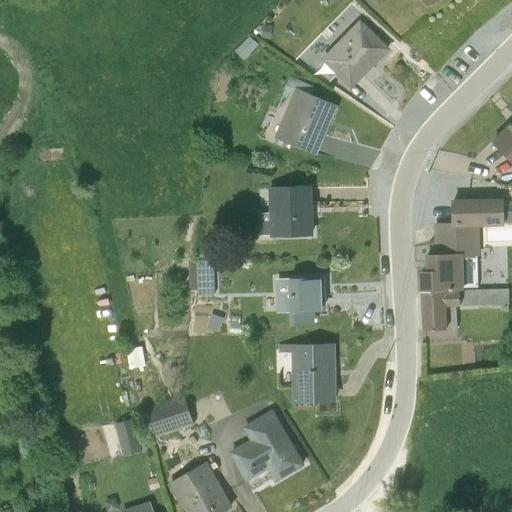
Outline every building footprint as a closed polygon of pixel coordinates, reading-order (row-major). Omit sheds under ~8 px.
[(344,35),(307,72),(336,100),(356,78),(358,80),(374,64),(344,35)] [(234,51),(219,66),(229,75),(244,59),(234,51)] [(276,110),(258,151),(301,169),(308,155),(302,152),(316,119),(296,110),(300,103),(274,90),(267,106),(276,110)] [(504,136),(481,159),(511,190),(511,123),(502,133),(504,136)] [(294,204),(253,206),(253,231),(242,232),(243,253),(296,252),(294,204)] [(491,231),(490,217),(438,218),(438,243),(422,244),(422,275),(413,275),(414,291),(407,291),(408,311),(450,310),(449,277),(467,276),(466,245),(491,244),(491,241),(507,241),(506,231),(491,231)] [(196,278),(171,279),(173,310),(181,310),(181,315),(198,314),(196,278)] [(306,298),(260,300),(261,331),(274,333),(274,344),(295,344),(294,331),(307,330),(306,298)] [(408,311),(409,350),(443,349),(442,326),(496,324),(496,308),(450,310),(408,311)] [(194,333),(189,347),(202,351),(207,337),(194,333)] [(263,373),(274,373),(276,423),(320,422),(317,365),(263,367),(263,373)] [(124,366),(113,368),(115,388),(128,386),(124,366)] [(163,422),(126,435),(135,461),(172,448),(163,422)] [(234,462),(214,473),(230,501),(251,489),(259,503),(287,487),(255,431),(226,448),(234,462)] [(114,440),(95,445),(104,478),(128,472),(124,459),(120,461),(114,440)] [(203,511),(187,484),(152,504),(156,511),(203,511)]
